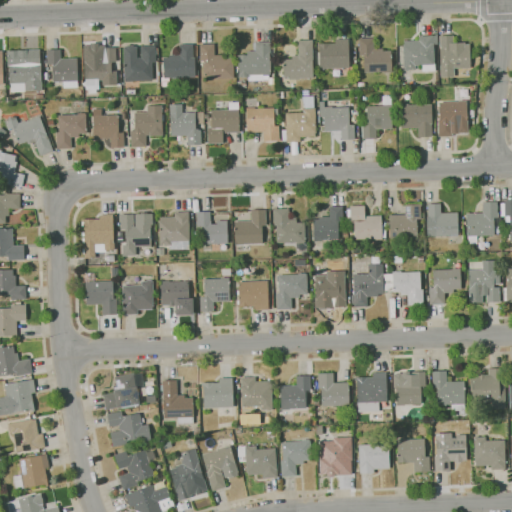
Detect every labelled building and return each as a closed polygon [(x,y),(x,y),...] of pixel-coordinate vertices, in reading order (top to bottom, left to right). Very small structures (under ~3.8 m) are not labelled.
[(423,71),(423,66),(419,66),(419,68),(416,68),(416,69),(409,70),(406,70),(404,70),(403,44),(404,44),(404,40),(419,40),(419,36),(434,35),(434,36),(438,34),(438,44),(434,45),(434,63),(435,63),(436,71),(423,71)] [(463,69),(463,67),(455,68),(455,77),(441,77),(440,36),(453,35),(454,43),(465,43),(465,44),(470,44),(471,68),(463,69)] [(321,69),(320,46),(318,46),(318,44),(336,43),(336,39),(349,38),(350,68),(321,69)] [(384,73),(384,72),(365,72),(364,54),(360,55),(359,38),(374,38),(374,49),(384,48),(384,51),(392,50),(392,72),(384,73)] [(297,79),(289,79),(284,79),(284,59),(292,59),(292,55),(299,55),(298,40),(313,40),(313,78),(297,78),(297,79)] [(264,80),(250,80),(250,77),(240,77),(239,57),(238,57),(238,55),(247,55),(247,51),(256,51),(256,42),(271,42),(271,74),(269,74),(269,80),(264,80),(264,76),(264,80)] [(204,80),(204,61),(200,61),(200,44),(215,43),(215,55),(224,55),(224,58),(234,58),(234,78),(213,78),(213,80),(204,80)] [(165,88),(165,78),(164,78),(163,58),(170,57),(170,55),(180,55),(180,45),(193,44),(194,57),(195,57),(196,77),(174,78),(175,87),(165,88)] [(135,46),(137,46),(137,57),(141,57),(141,46),(156,45),(156,48),(158,48),(158,54),(156,54),(156,62),(153,62),(153,80),(133,81),(133,82),(124,82),(124,46),(126,46),(127,45),(134,45),(135,46)] [(86,89),(86,78),(87,78),(87,57),(103,57),(103,48),(116,48),(117,62),(112,62),(112,71),(117,71),(118,85),(103,85),(103,80),(99,80),(99,89),(86,89)] [(78,88),(64,88),(64,81),(53,82),(53,64),(48,64),(47,49),(61,49),(61,58),(78,58),(78,81),(78,88)] [(10,84),(10,67),(8,67),(7,50),(40,50),(41,63),(42,63),(42,81),(43,90),(26,91),(26,92),(11,92),(11,84),(10,84)] [(287,142),(287,140),(282,141),(282,130),(287,130),(286,113),(303,112),(303,110),(305,110),(305,108),(301,94),(314,93),(314,108),(316,108),(316,133),(316,137),(301,137),(301,141),(287,142)] [(439,136),(438,120),(440,120),(440,102),(459,102),(459,101),(467,100),(468,121),(469,133),(459,133),(459,134),(453,134),(453,136),(439,136)] [(209,143),(208,127),(212,127),(212,110),(229,110),(229,102),(239,102),(240,132),(224,133),(224,143),(209,143)] [(342,140),(342,130),(326,131),(325,117),(320,117),(319,102),(325,102),(325,107),(333,106),(333,107),(349,107),(350,125),(355,124),(355,139),(342,140)] [(188,145),(188,136),(172,136),(171,104),(183,103),(184,112),(196,112),(196,129),(199,129),(199,130),(201,130),(201,144),(188,145)] [(363,139),(363,124),(368,124),(368,106),(384,105),(393,104),(393,114),(398,113),(398,126),(393,126),(393,129),(376,129),(377,139),(363,139)] [(419,137),(418,127),(414,127),(414,128),(402,128),(401,115),(399,115),(399,104),(410,104),(410,105),(432,104),(433,124),(431,124),(432,137),(419,137)] [(131,147),(131,130),(135,130),(135,112),(148,112),(148,105),(162,105),(162,109),(164,109),(164,112),(162,112),(162,114),(165,114),(165,121),(163,121),(163,136),(151,136),(151,135),(147,135),(147,147),(131,147)] [(264,141),(263,132),(247,132),(247,108),(255,107),(255,108),(274,108),(274,109),(278,108),(278,115),(275,116),(275,126),(279,126),(280,138),(281,138),(281,140),(264,141)] [(111,147),(111,138),(95,139),(93,109),(102,109),(102,115),(118,115),(119,133),(124,132),(125,147),(111,147)] [(58,149),(57,133),(60,133),(59,116),(78,114),(78,113),(85,113),(86,113),(87,134),(79,135),(80,137),(71,137),(72,148),(58,149)] [(41,156),(35,142),(29,144),(27,141),(19,144),(13,128),(9,130),(5,121),(10,117),(16,117),(19,123),(25,120),(26,122),(40,116),(53,151),(41,156)] [(22,188),(8,184),(9,180),(0,177),(0,151),(16,155),(15,161),(18,162),(15,172),(25,175),(22,188)] [(6,223),(0,223),(0,195),(4,195),(4,194),(21,194),(21,209),(9,209),(9,216),(6,216),(6,223)] [(511,199),(503,200),(503,215),(509,215),(509,241),(511,241),(511,199)] [(468,244),(468,236),(467,236),(467,213),(483,213),(483,202),(498,201),(498,217),(502,217),(502,227),(494,227),(495,235),(477,236),(477,244),(468,244)] [(390,239),(389,215),(406,214),(405,205),(422,204),(422,206),(421,206),(421,219),(417,220),(418,238),(390,239)] [(458,236),(450,236),(427,236),(427,217),(428,217),(428,204),(441,204),(441,212),(458,212),(458,236)] [(314,241),(313,219),(319,219),(319,217),(330,217),(329,206),(343,206),(344,224),(338,224),(339,240),(314,241)] [(378,241),(375,241),(375,239),(355,239),(355,223),(351,223),(351,217),(348,217),(348,207),(351,207),(351,206),(365,206),(365,215),(382,215),(382,224),(385,224),(385,220),(388,220),(388,238),(382,238),(382,239),(378,239),(378,241)] [(297,243),(297,242),(277,243),(277,225),(275,226),(274,208),(289,208),(290,217),(297,217),(297,222),(305,222),(306,242),(305,242),(305,243),(297,243)] [(235,245),(234,222),(252,221),(251,210),(266,209),(267,226),(262,226),(263,244),(244,244),(244,245),(235,245)] [(203,244),(203,226),(198,227),(197,212),(210,211),(211,224),(217,224),(217,220),(228,220),(229,243),(203,244)] [(123,256),(123,245),(126,245),(126,229),(121,229),(121,215),(134,214),(134,227),(136,227),(135,214),(141,214),(141,213),(148,212),(148,214),(153,214),(153,224),(151,224),(151,228),(151,247),(136,247),(136,255),(123,256)] [(170,250),(170,245),(160,245),(159,221),(160,221),(160,217),(175,217),(175,212),(190,212),(190,241),(189,241),(189,249),(170,250)] [(85,258),(85,254),(83,254),(83,249),(85,248),(85,242),(83,242),(83,238),(85,238),(85,236),(83,236),(82,232),(84,232),(84,226),(82,226),(82,222),(83,222),(83,219),(100,219),(100,215),(113,215),(115,250),(106,250),(106,252),(96,252),(96,258),(85,258)] [(9,260),(8,260),(8,256),(0,256),(0,228),(13,228),(14,246),(24,245),(25,260),(9,260)] [(469,303),(469,289),(470,289),(469,270),(483,270),(482,261),(494,260),(495,271),(499,270),(500,284),(494,284),(494,287),(499,287),(500,302),(487,302),(487,295),(483,295),(483,302),(469,303)] [(355,307),(354,304),(352,304),(352,295),(354,295),(353,274),(369,273),(368,264),(383,263),(383,274),(383,296),(368,297),(368,306),(355,307)] [(430,305),(430,304),(429,288),(434,288),(433,270),(452,269),(452,268),(460,268),(461,290),(452,290),(452,293),(445,293),(445,304),(430,305)] [(11,299),(11,294),(0,294),(0,269),(13,269),(13,275),(16,275),(16,286),(26,286),(26,299),(11,299)] [(402,305),(402,295),(401,295),(401,292),(393,292),(393,291),(384,291),(383,274),(393,274),(393,271),(401,271),(401,272),(420,271),(420,289),(423,289),(424,305),(402,305)] [(103,315),(103,304),(86,305),(85,272),(94,272),(95,282),(113,281),(114,299),(117,299),(118,315),(103,315)] [(278,309),(277,293),(280,293),(279,275),(299,275),(299,274),(305,273),(305,274),(307,274),(308,294),(299,294),(299,297),(292,298),(292,309),(278,309)] [(332,307),(332,303),(315,304),(315,275),(327,275),(327,278),(345,278),(346,307),(332,307)] [(201,311),(200,297),(205,297),(205,279),(221,279),(221,277),(230,277),(230,283),(230,301),(214,302),(214,311),(201,311)] [(125,315),(124,286),(142,285),(142,282),(147,282),(147,280),(152,280),(152,281),(153,281),(154,309),(138,310),(138,314),(125,315)] [(176,315),(175,305),(175,306),(170,306),(170,305),(162,305),(161,281),(169,281),(169,282),(189,281),(190,298),(193,298),(194,314),(176,315)] [(256,310),(256,306),(238,307),(238,301),(239,301),(239,295),(238,295),(238,291),(239,291),(239,282),(268,281),(269,310),(256,310)] [(0,336),(0,308),(11,308),(11,305),(16,305),(16,302),(24,301),(25,303),(26,303),(27,320),(17,321),(18,335),(0,336)] [(17,376),(16,374),(0,375),(0,345),(4,345),(4,347),(13,345),(15,353),(18,352),(19,361),(30,359),(33,374),(17,376)] [(493,409),(492,402),(473,402),(473,391),(470,391),(470,376),(478,376),(478,374),(485,374),(485,375),(489,375),(489,369),(505,368),(506,409),(493,409)] [(396,406),(396,388),(394,388),(394,374),(396,374),(397,373),(401,373),(402,374),(402,371),(410,371),(410,375),(412,375),(412,372),(425,372),(426,386),(421,386),(421,404),(405,404),(405,405),(396,406)] [(465,411),(452,411),(452,405),(437,405),(437,387),(433,387),(432,371),(447,371),(447,377),(451,377),(452,381),(464,381),(464,404),(465,404),(465,411)] [(358,412),(357,380),(355,380),(355,377),(373,377),(373,373),(387,372),(387,402),(379,402),(380,411),(358,412)] [(106,410),(104,394),(115,392),(113,385),(114,385),(114,383),(116,383),(115,377),(135,373),(135,375),(143,373),(145,387),(140,388),(142,400),(140,401),(140,404),(106,410)] [(322,406),(322,388),(319,388),(318,373),(334,373),(334,383),(349,382),(349,405),(322,406)] [(281,410),(281,386),(297,385),(297,376),(310,376),(311,390),(306,390),(306,408),(291,409),(291,410),(281,410)] [(268,411),(267,410),(261,410),(261,406),(242,407),(241,378),(256,377),(256,381),(272,381),(273,409),(272,409),(272,410),(268,411)] [(218,417),(218,408),(204,408),(204,399),(203,399),(202,395),(204,395),(204,389),(202,389),(202,383),(214,382),(214,383),(220,382),(220,378),(233,378),(234,407),(233,407),(233,416),(218,417)] [(0,415),(0,398),(7,397),(5,385),(33,379),(36,393),(32,393),(36,411),(33,412),(32,410),(0,415)] [(178,424),(178,418),(165,418),(164,390),(162,391),(162,385),(163,385),(163,380),(177,380),(178,395),(185,395),(185,398),(193,398),(194,417),(193,417),(193,424),(178,424)] [(383,422),(383,410),(392,410),(392,422),(383,422)] [(113,447),(111,432),(120,430),(119,426),(110,427),(108,414),(122,411),(123,416),(140,413),(142,425),(149,424),(152,441),(143,442),(142,438),(127,441),(128,444),(113,447)] [(17,453),(14,434),(10,435),(8,423),(33,419),(33,420),(37,419),(39,434),(43,433),(46,448),(17,453)] [(435,471),(435,457),(437,457),(436,433),(452,433),(452,438),(457,438),(457,435),(466,434),(467,460),(463,461),(463,462),(455,462),(455,461),(450,461),(451,471),(435,471)] [(490,470),(490,465),(475,466),(474,437),(476,437),(476,436),(478,436),(478,437),(486,437),(486,441),(505,440),(506,469),(490,470)] [(337,475),(337,474),(336,474),(334,477),(332,478),(329,477),(327,475),(321,475),(320,441),(333,441),(333,437),(352,437),(353,460),(352,460),(352,475),(337,475)] [(415,472),(414,462),(398,463),(397,439),(406,438),(406,439),(424,439),(425,456),(430,456),(430,469),(431,469),(431,471),(415,472)] [(282,477),(281,460),(284,460),(282,443),(302,441),(302,440),(309,439),(309,441),(310,441),(312,460),(304,461),(304,464),(296,465),(297,476),(282,477)] [(360,473),(360,467),(359,445),(378,444),(378,440),(389,439),(389,445),(390,468),(374,469),(374,473),(360,473)] [(212,491),(207,471),(202,455),(218,450),(217,449),(230,445),(236,464),(239,473),(238,473),(239,476),(230,478),(229,477),(225,478),(223,470),(221,470),(227,487),(212,491)] [(263,479),(263,474),(247,475),(246,461),(239,462),(238,447),(249,446),(250,447),(256,446),(256,450),(275,449),(278,477),(263,479)] [(124,490),(119,476),(129,472),(127,467),(120,469),(115,455),(127,451),(128,456),(143,450),(143,451),(152,448),(156,459),(150,462),(155,476),(138,482),(139,484),(124,490)] [(179,501),(175,487),(170,469),(176,467),(176,466),(183,464),(182,461),(183,460),(181,453),(196,449),(200,463),(199,463),(204,479),(205,479),(208,490),(203,492),(204,493),(197,495),(196,494),(192,495),(192,497),(179,501)] [(17,490),(14,476),(21,475),(18,459),(47,454),(50,467),(46,468),(49,486),(46,486),(46,484),(24,488),(24,489),(17,490)] [(136,511),(134,506),(130,507),(125,494),(153,484),(155,490),(167,486),(171,497),(159,502),(163,511),(136,511)] [(9,511),(7,502),(36,495),(41,493),(44,504),(43,504),(44,509),(58,506),(59,511),(9,511)]
